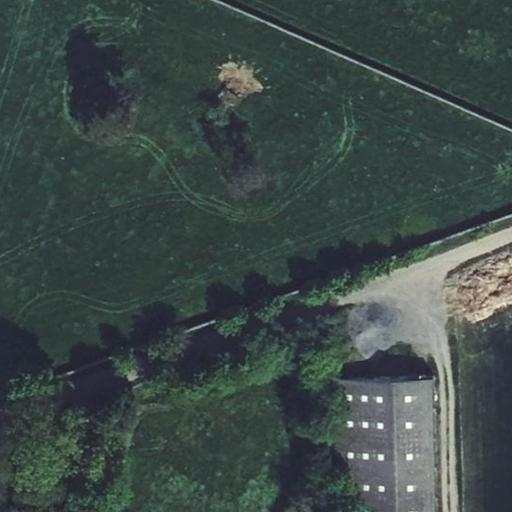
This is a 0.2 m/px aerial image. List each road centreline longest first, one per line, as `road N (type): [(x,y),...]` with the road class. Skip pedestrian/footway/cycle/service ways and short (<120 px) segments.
road 1 (track): [(511,228),(0,401)]
road 2 (unknown): [(440,252),(459,389),(460,511)]
